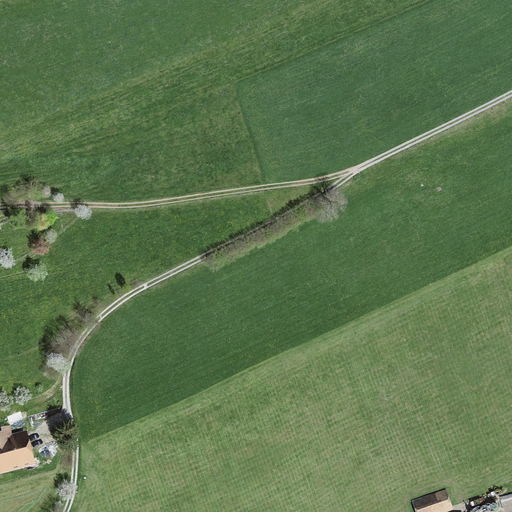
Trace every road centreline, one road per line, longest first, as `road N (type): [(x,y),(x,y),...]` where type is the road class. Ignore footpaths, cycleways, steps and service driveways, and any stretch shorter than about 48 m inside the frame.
road 1 (track): [(65,511),(76,450),(66,376),(93,324),(127,296),(292,212),(355,170)]
road 2 (track): [(327,177),(132,205),(0,206)]
road 3 (track): [(327,177),(511,92)]
